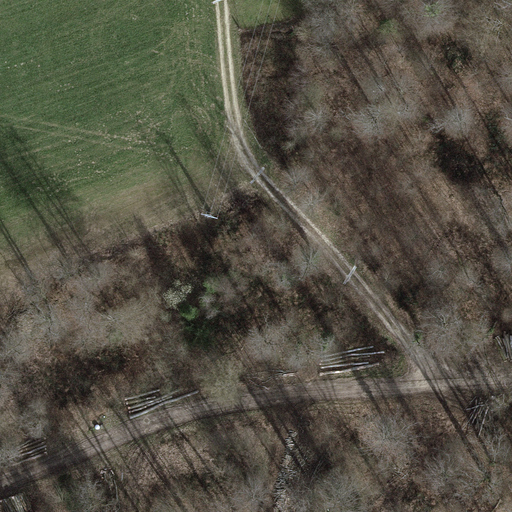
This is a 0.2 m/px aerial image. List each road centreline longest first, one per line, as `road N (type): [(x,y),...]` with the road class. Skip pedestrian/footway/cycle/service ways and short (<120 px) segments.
road 1 (track): [(438,383),(239,146),(227,0)]
road 2 (track): [(0,476),(210,407),(438,383)]
